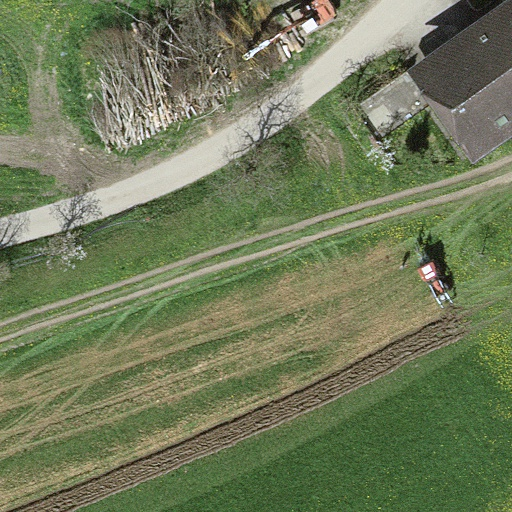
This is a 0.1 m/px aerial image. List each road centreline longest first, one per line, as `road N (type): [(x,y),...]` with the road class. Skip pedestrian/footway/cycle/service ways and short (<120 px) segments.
road 1 (track): [(511,168),(254,242),(0,330)]
road 2 (unclassified): [(0,244),(187,180),(300,101),(416,0)]
